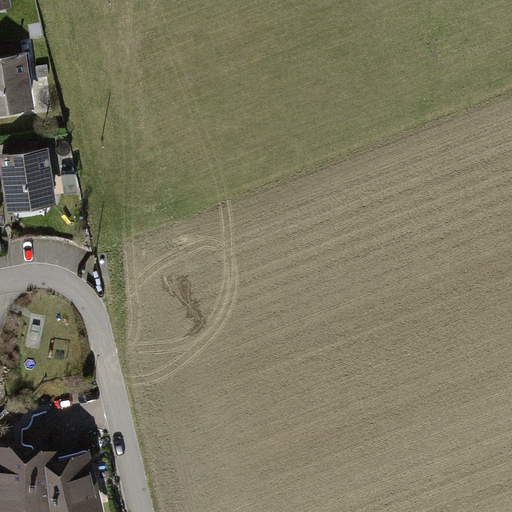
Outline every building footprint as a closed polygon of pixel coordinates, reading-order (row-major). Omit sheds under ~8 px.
[(30,50),(0,54),(0,113),(38,108),(30,50)] [(52,146),(0,152),(0,154),(7,210),(59,204),(52,146)] [(77,173),(63,174),(65,194),(79,193),(77,173)] [(0,511),(52,511),(45,459),(61,456),(61,447),(0,445),(0,511)] [(105,511),(91,449),(61,456),(45,459),(52,511),(105,511)]
